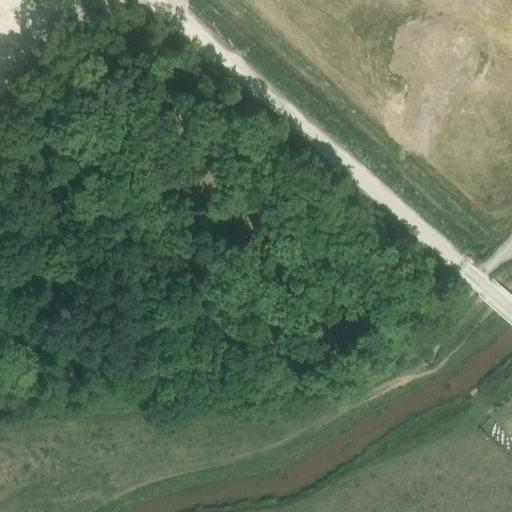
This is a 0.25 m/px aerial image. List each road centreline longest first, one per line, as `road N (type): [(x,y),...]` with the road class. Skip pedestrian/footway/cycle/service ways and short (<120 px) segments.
road 1 (unclassified): [(511,311),(160,0)]
road 2 (track): [(78,0),(0,114)]
